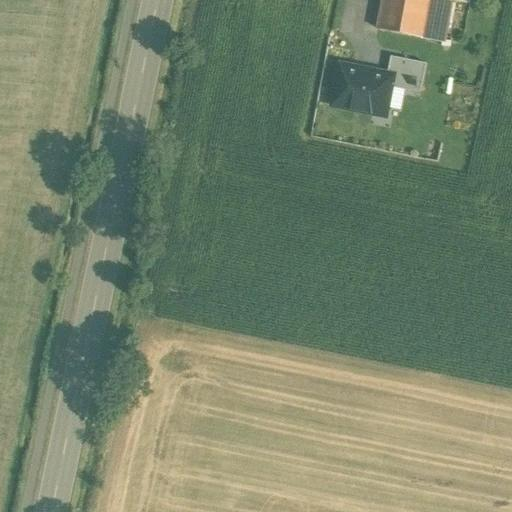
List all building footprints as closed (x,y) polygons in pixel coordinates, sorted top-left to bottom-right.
[(287,18),(290,0),(244,0),(243,9),(287,18)] [(290,0),(287,18),(335,27),(341,0),(290,0)] [(426,38),(433,0),(384,0),(379,29),(426,38)] [(435,0),(433,0),(426,38),(444,42),(452,4),(435,0)] [(343,71),(334,113),(382,123),(392,81),(343,71)]
